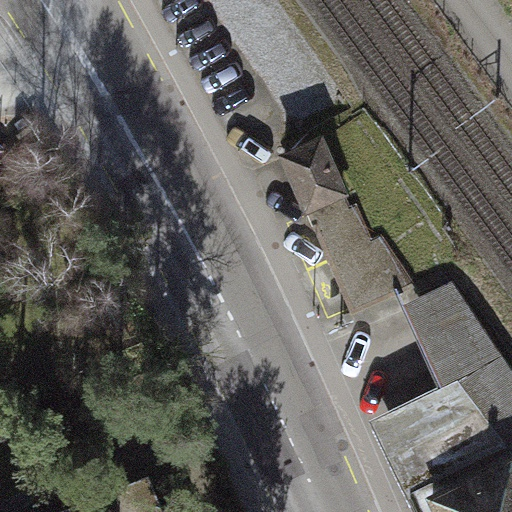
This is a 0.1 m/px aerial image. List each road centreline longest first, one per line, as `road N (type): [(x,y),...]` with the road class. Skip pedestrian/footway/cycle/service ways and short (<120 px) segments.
road 1 (primary): [(0,0),(194,304),(301,445)]
road 2 (primary): [(301,445),(248,274),(82,0)]
